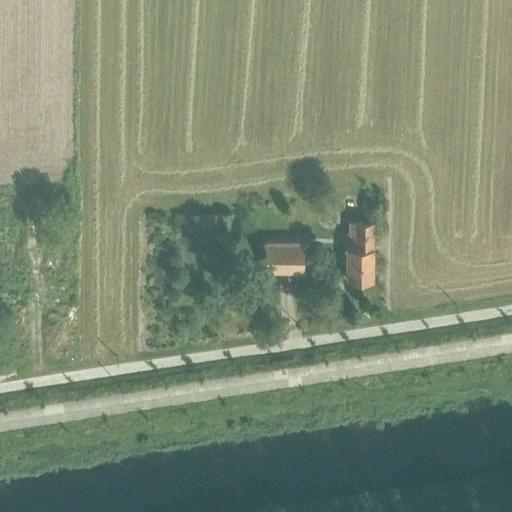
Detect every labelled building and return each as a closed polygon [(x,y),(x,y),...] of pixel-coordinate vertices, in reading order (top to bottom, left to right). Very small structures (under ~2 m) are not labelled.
[(376,213),(346,213),(346,275),(376,275),(376,213)] [(193,217),(189,245),(224,249),(228,221),(193,217)] [(0,312),(18,312),(18,264),(8,264),(8,219),(0,218),(0,312)] [(301,232),(258,232),(258,271),(301,271),(301,232)] [(41,314),(61,314),(62,282),(50,282),(51,251),(41,251),(41,314)]
